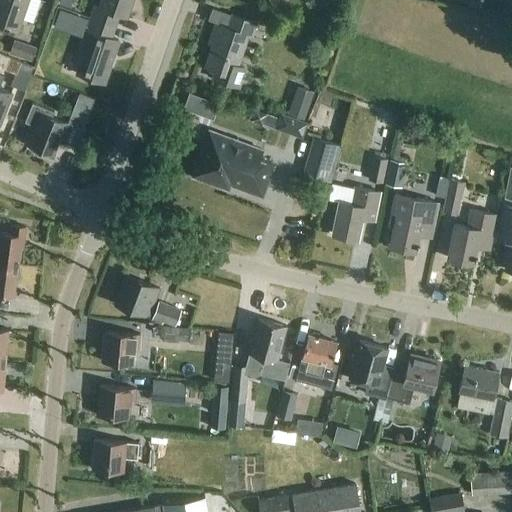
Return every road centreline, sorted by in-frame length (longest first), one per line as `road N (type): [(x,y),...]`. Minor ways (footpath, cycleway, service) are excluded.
road 1 (residential): [(511,324),(315,284),(138,237),(99,217)]
road 2 (unclassified): [(44,511),(59,350),(99,217)]
road 3 (residential): [(99,217),(173,0)]
